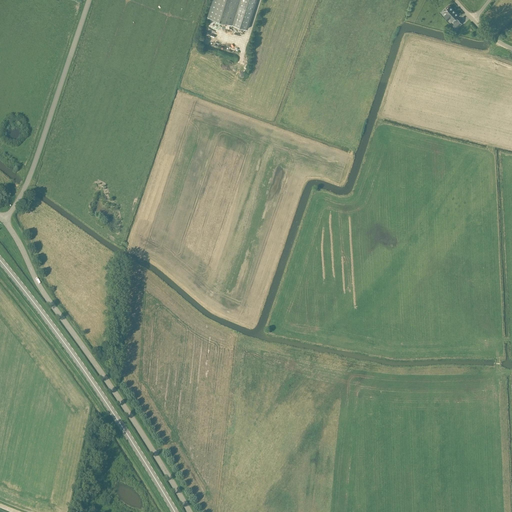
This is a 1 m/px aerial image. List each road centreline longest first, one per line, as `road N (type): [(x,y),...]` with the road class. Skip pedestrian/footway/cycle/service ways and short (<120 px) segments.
road 1 (unclassified): [(188,511),(41,289),(5,220)]
road 2 (secondary): [(173,511),(104,401),(0,261)]
road 3 (unclassified): [(5,220),(33,169),(88,0)]
